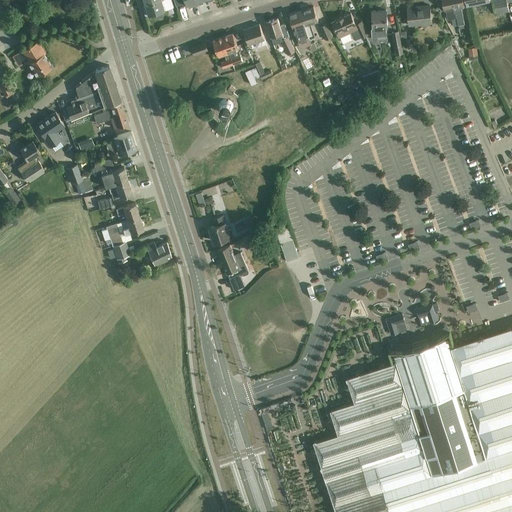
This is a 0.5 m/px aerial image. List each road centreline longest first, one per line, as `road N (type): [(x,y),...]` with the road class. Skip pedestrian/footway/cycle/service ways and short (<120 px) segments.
road 1 (unknown): [(405,101),(484,317),(511,308)]
road 2 (secondary): [(269,511),(197,282)]
road 3 (secondary): [(125,54),(197,282)]
road 4 (secondary): [(197,282),(221,403),(256,511)]
road 5 (unknown): [(428,83),(511,299)]
road 6 (unknown): [(511,214),(454,72),(428,83)]
road 7 (residential): [(142,50),(293,0)]
road 8 (unknown): [(324,165),(301,183),(297,203),(333,300)]
road 9 (unclassified): [(125,54),(97,62),(0,125)]
road 10 (unknown): [(378,122),(422,258)]
road 11 (unknown): [(352,143),(395,267)]
